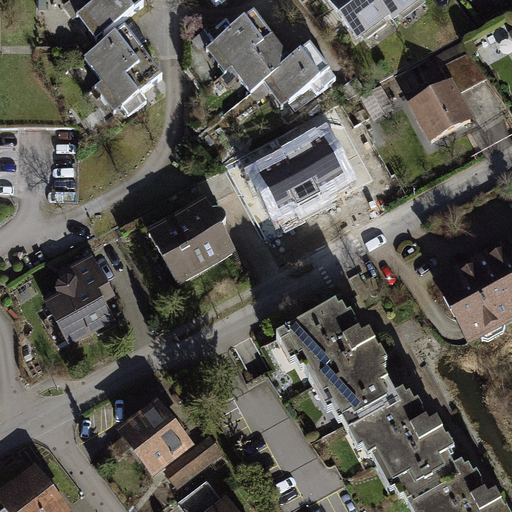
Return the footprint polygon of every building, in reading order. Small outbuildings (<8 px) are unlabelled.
[(84,0),(73,9),(95,39),(142,5),(138,0),(96,0),(89,6),(84,0)] [(207,0),(215,10),(229,0),(207,0)] [(298,0),(302,5),(309,0),(328,0),(358,44),(424,0),(298,0)] [(207,32),(193,42),(201,53),(206,49),(226,76),(233,70),(251,94),(266,83),(285,108),(311,88),(317,95),(336,81),(323,63),(311,48),(294,61),(283,47),(265,23),(257,13),(236,29),(231,22),(211,37),(207,32)] [(126,29),(85,58),(102,82),(93,87),(112,114),(119,109),(126,119),(146,105),(140,97),(163,81),(152,66),(137,45),(126,29)] [(468,54),(446,66),(461,93),(484,81),(468,54)] [(453,82),(409,104),(429,143),(473,122),(453,82)] [(383,90),(365,99),(377,120),(394,111),(383,90)] [(292,170),(270,182),(293,223),(335,202),(326,183),(336,177),(321,151),(290,167),(292,170)] [(205,203),(149,234),(178,288),(235,257),(220,229),(223,227),(225,222),(224,215),(218,212),(211,214),(205,203)] [(511,239),(434,280),(468,347),(511,324),(511,239)] [(51,306),(48,307),(70,347),(110,324),(104,308),(113,302),(99,274),(94,276),(86,265),(71,271),(73,276),(74,279),(68,277),(59,280),(55,290),(59,298),(51,306)] [(301,360),(340,426),(391,397),(375,371),(384,365),(372,345),(364,331),(357,335),(337,301),(276,336),(292,365),(301,360)] [(371,451),(403,505),(465,469),(448,441),(437,421),(426,427),(404,389),(391,397),(340,426),(358,458),(371,451)] [(115,433),(149,477),(190,446),(156,402),(115,433)] [(166,477),(175,489),(221,453),(211,441),(166,477)] [(0,491),(0,506),(4,511),(70,511),(35,466),(0,491)] [(503,511),(497,501),(488,486),(478,492),(465,469),(403,505),(406,511),(503,511)] [(207,511),(221,501),(208,483),(178,505),(183,511),(207,511)] [(211,511),(236,511),(227,500),(211,511)]
